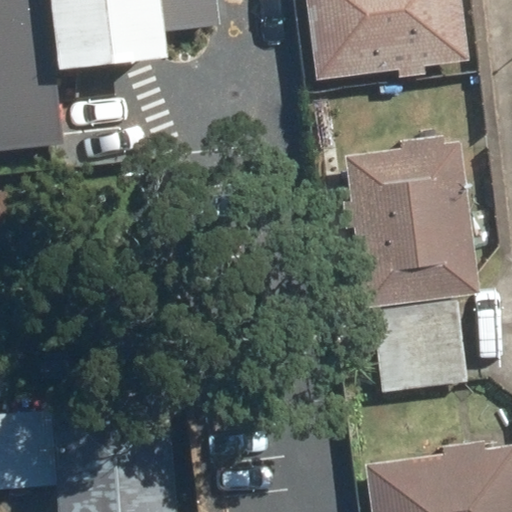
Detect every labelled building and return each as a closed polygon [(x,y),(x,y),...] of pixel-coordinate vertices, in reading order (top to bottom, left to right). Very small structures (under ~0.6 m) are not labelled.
[(0,0),(0,155),(54,151),(47,76),(150,66),(148,41),(214,35),(210,0),(0,0)] [(468,59),(460,0),(307,0),(318,79),(468,59)] [(475,291),(455,131),(398,138),(399,147),(343,153),(372,393),(465,382),(454,294),(475,291)] [(153,346),(97,350),(100,388),(156,383),(153,346)] [(169,511),(159,394),(46,404),(55,511),(169,511)] [(0,486),(50,482),(44,417),(0,420),(0,486)] [(511,511),(511,440),(365,458),(372,511),(511,511)]
